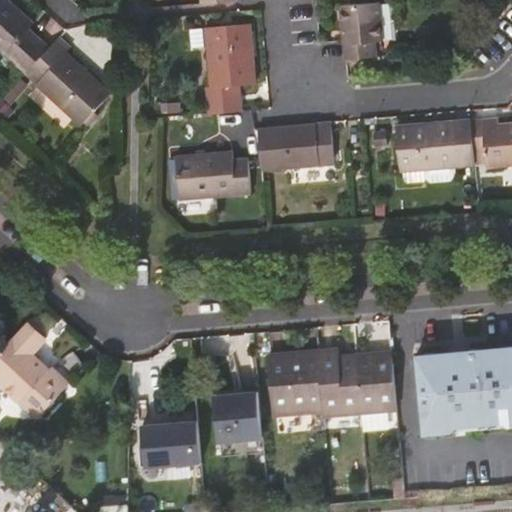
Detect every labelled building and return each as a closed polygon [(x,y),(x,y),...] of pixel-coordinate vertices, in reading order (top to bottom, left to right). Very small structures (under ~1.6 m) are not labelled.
[(0,0),(0,53),(24,75),(47,51),(26,32),(32,25),(3,0),(0,0)] [(339,10),(342,43),(344,63),(373,61),(372,46),(380,45),(376,7),(339,10)] [(204,26),(191,26),(192,47),(205,47),(204,26)] [(206,90),(209,117),(240,115),(238,89),(255,87),(249,27),(205,31),(212,89),(206,90)] [(68,51),(56,40),(47,51),(24,75),(23,77),(80,127),(108,97),(64,56),(68,51)] [(498,120),(472,122),(474,154),(485,153),(486,168),(511,166),(511,124),(499,125),(498,120)] [(453,166),(475,164),(474,154),(472,122),(397,128),(401,170),(423,169),(423,179),(429,182),(449,180),(453,177),(453,166)] [(328,126),(256,132),(260,175),(332,169),(328,126)] [(173,161),(177,202),(250,196),(247,162),(232,163),(232,156),(173,161)] [(47,342),(28,326),(0,356),(0,391),(37,425),(66,392),(31,360),(47,342)] [(511,430),(511,429),(511,348),(506,349),(495,362),(484,364),(483,356),(478,352),(469,353),(465,357),(465,366),(457,366),(444,355),(416,358),(424,439),(453,436),(464,422),(498,419),(511,430)] [(325,415),(325,419),(363,416),(358,362),(341,364),(341,356),(320,359),(325,415)] [(358,362),(363,416),(399,412),(393,358),(358,362)] [(270,364),(276,421),(325,415),(320,359),(270,364)] [(233,403),(229,400),(216,401),(221,447),(264,442),(259,396),(242,398),(243,402),(233,403)] [(200,425),(175,427),(176,434),(201,432),(200,425)] [(204,468),(201,432),(176,434),(175,427),(143,429),(147,472),(204,468)]
